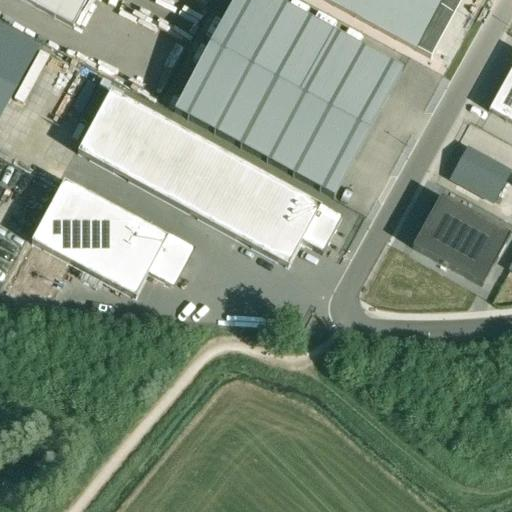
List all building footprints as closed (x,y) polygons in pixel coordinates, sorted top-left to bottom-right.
[(20,0),(72,29),(88,0),(20,0)] [(235,0),(174,114),(333,200),(402,71),(271,0),(235,0)] [(0,118),(37,51),(0,30),(0,118)] [(511,69),(488,113),(511,126),(511,69)] [(110,94),(78,155),(289,270),(302,245),(323,256),(342,221),(110,94)] [(180,250),(61,186),(28,247),(125,299),(138,275),(160,287),(180,250)] [(509,237),(439,199),(411,250),(482,288),(509,237)]
